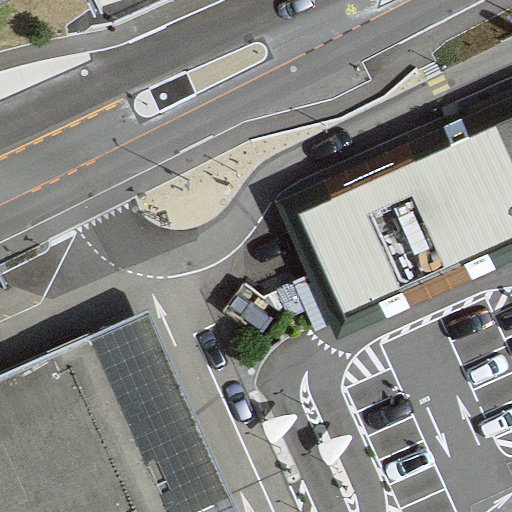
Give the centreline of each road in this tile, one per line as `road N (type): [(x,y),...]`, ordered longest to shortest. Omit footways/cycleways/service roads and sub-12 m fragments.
road 1 (primary): [(0,220),(281,83),(341,21)]
road 2 (primary): [(341,21),(247,19),(0,127)]
